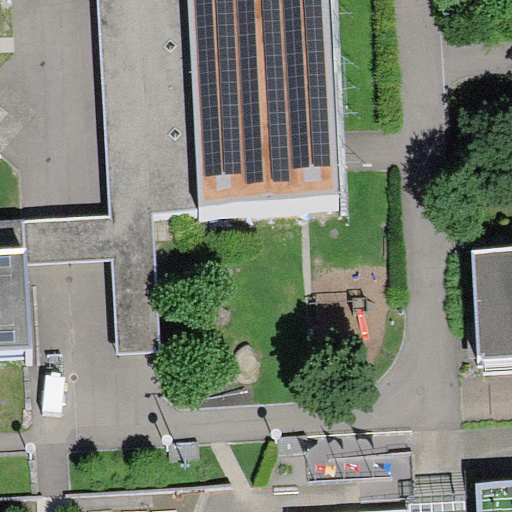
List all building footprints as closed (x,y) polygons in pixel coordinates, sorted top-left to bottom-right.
[(205,0),(221,239),(365,227),(343,0),(205,0)] [(0,365),(38,364),(33,263),(0,264),(0,365)] [(511,266),(466,269),(472,381),(511,378),(511,266)] [(511,511),(511,486),(461,490),(462,511),(511,511)] [(445,490),(400,492),(401,511),(462,511),(461,490),(445,490)]
